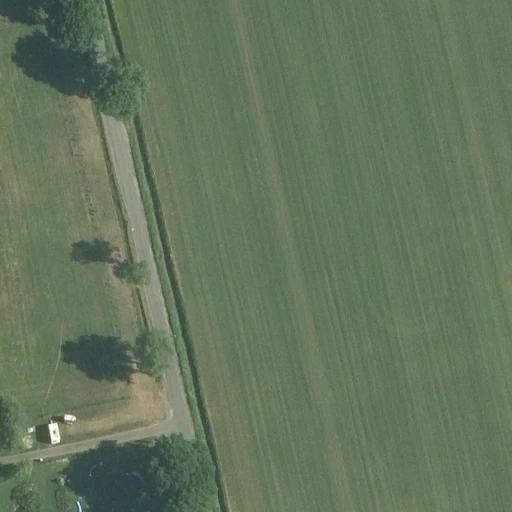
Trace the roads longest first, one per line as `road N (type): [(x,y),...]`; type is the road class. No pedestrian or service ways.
road 1 (unclassified): [(201,511),(86,0)]
road 2 (track): [(181,425),(0,460)]
